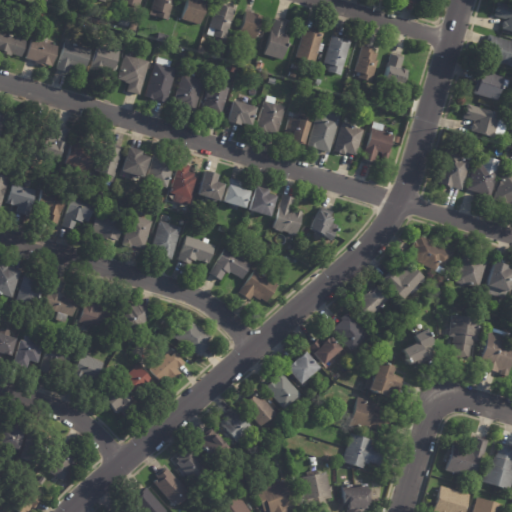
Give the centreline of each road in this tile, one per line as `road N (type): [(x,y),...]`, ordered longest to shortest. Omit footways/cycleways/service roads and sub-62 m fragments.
road 1 (tertiary): [(461,0),(411,172),(375,237),(64,511)]
road 2 (residential): [(511,235),(0,82)]
road 3 (residential): [(252,346),(184,290),(0,236)]
road 4 (residential): [(511,412),(436,389),(399,511)]
road 5 (residential): [(119,462),(85,423),(0,391)]
road 6 (residential): [(319,0),(450,39)]
